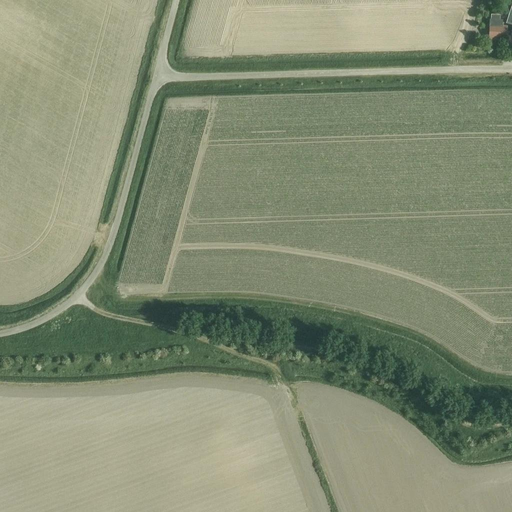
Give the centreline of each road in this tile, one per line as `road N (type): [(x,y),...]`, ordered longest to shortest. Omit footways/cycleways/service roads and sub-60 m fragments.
road 1 (unclassified): [(511,70),(156,75)]
road 2 (unclassified): [(0,332),(78,295),(102,256),(156,75)]
road 3 (track): [(269,366),(197,332),(97,309),(78,295)]
